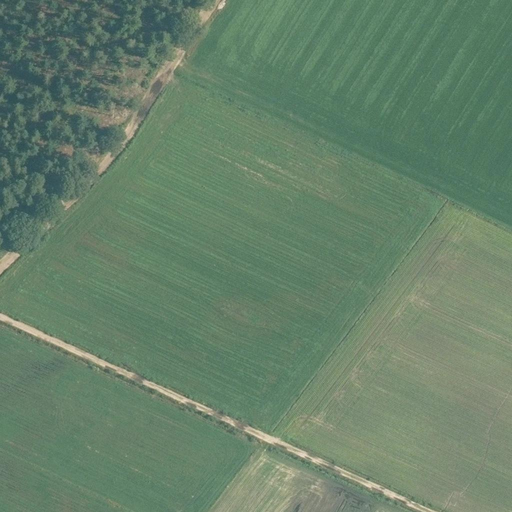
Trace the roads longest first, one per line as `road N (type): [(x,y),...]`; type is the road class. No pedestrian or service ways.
road 1 (track): [(425,511),(0,314)]
road 2 (track): [(74,195),(131,129),(212,0)]
road 3 (track): [(0,271),(74,195),(0,156)]
